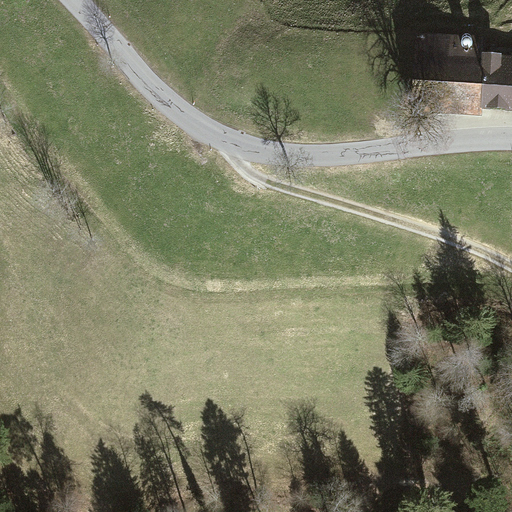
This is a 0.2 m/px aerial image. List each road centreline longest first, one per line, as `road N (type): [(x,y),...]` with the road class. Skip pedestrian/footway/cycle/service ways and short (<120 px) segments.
road 1 (tertiary): [(72,0),(153,89),(226,142),(325,156),(511,141)]
road 2 (track): [(226,142),(251,179),(430,231),(511,269)]
road 3 (track): [(494,511),(451,479),(361,488),(325,511)]
